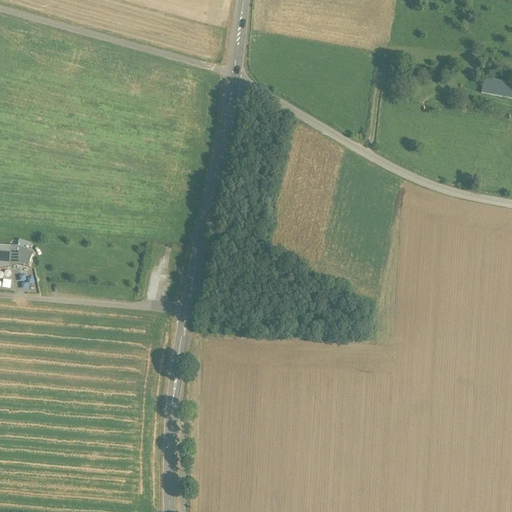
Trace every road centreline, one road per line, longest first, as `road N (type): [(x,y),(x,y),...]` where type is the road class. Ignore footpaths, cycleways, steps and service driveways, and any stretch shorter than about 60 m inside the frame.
road 1 (tertiary): [(169,511),(179,345),(233,79)]
road 2 (residential): [(511,207),(424,186),(233,79)]
road 3 (track): [(0,12),(233,79)]
